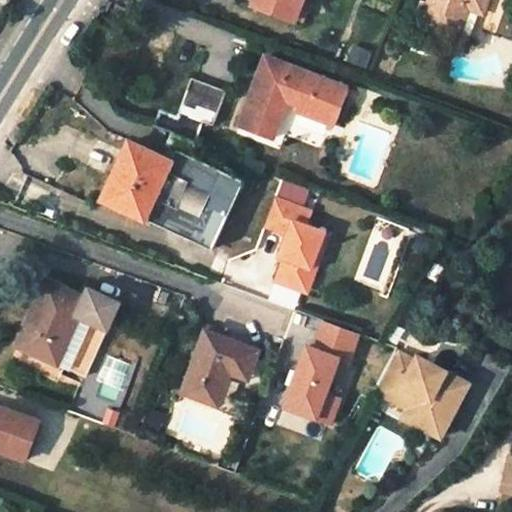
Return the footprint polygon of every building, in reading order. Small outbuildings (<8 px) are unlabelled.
[(245,0),(243,7),(283,22),(290,0),(245,0)] [(479,0),(423,0),(416,22),(452,35),(462,5),(476,11),(479,0)] [(367,68),(372,49),(351,44),(347,63),(367,68)] [(259,56),(237,117),(268,129),(283,90),(295,95),(291,106),(330,121),(343,86),(259,56)] [(178,115),(214,126),(225,89),(189,78),(178,115)] [(93,199),(206,248),(235,174),(169,149),(166,158),(116,139),(93,199)] [(309,222),(314,209),(272,194),(262,220),(286,229),(277,253),(287,256),(278,278),(303,288),(317,251),(326,254),(334,232),(309,222)] [(84,292),(44,274),(16,338),(63,358),(83,313),(76,310),(84,292)] [(323,315),(292,400),(339,418),(347,395),(338,392),(361,328),(323,315)] [(253,346),(202,327),(177,388),(214,403),(230,362),(244,368),(253,346)] [(419,407),(421,415),(414,428),(435,439),(463,382),(412,356),(409,361),(388,350),(371,382),(419,407)] [(402,409),(396,419),(414,428),(421,415),(419,407),(371,382),(366,391),(402,409)] [(0,459),(21,468),(38,424),(0,409),(0,459)] [(511,453),(499,453),(497,486),(511,488),(511,453)]
